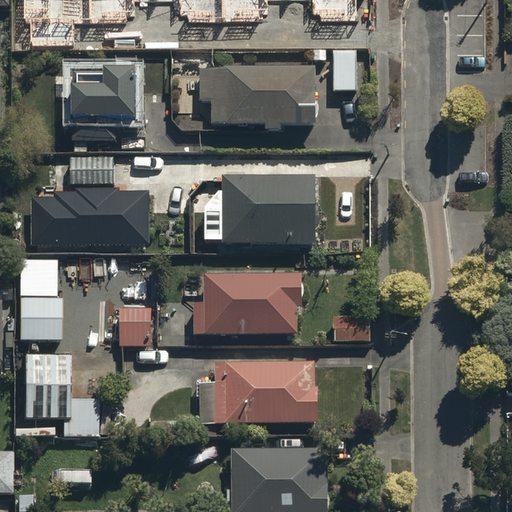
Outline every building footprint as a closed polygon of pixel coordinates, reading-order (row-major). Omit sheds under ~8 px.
[(0,0),(0,16),(9,16),(9,0),(0,0)] [(24,0),(25,22),(32,22),(32,45),(73,45),(73,23),(133,23),(133,3),(180,3),(180,22),(266,21),(266,1),(312,0),(312,22),(358,22),(357,0),(24,0)] [(357,53),(333,53),(334,94),(357,94),(357,53)] [(103,71),(71,71),(72,140),(116,140),(116,115),(134,115),(134,65),(103,65),(103,71)] [(215,101),(214,130),(266,132),(266,137),(282,137),(283,132),(316,133),(318,78),(199,74),(198,101),(215,101)] [(112,157),(70,158),(70,184),(112,183),(112,157)] [(191,160),(128,159),(128,188),(191,188),(191,160)] [(317,250),(317,184),(224,185),(224,250),(317,250)] [(31,197),(31,245),(149,244),(148,191),(53,192),(53,197),(31,197)] [(305,286),(207,287),(208,316),(195,316),(195,346),(297,345),(297,316),(306,316),(305,286)] [(64,302),(20,302),(19,345),(64,346),(64,302)] [(151,315),(119,315),(119,354),(151,354),(151,315)] [(371,324),(334,324),(334,351),(371,351),(371,324)] [(25,365),(25,427),(61,427),(61,443),(98,443),(98,409),(70,409),(70,364),(25,365)] [(217,392),(201,392),(201,432),(318,432),(318,375),(217,375),(217,392)] [(327,511),(326,455),(233,457),(234,511),(327,511)] [(13,459),(0,458),(0,497),(14,497),(13,459)]
